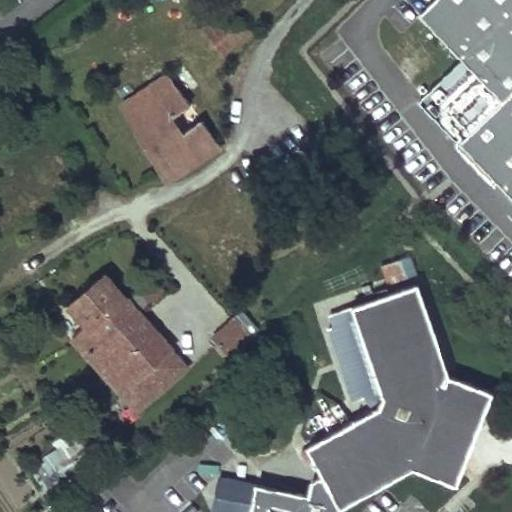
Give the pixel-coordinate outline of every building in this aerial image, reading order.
[(511,0),(429,0),(415,15),(460,61),(499,101),(456,143),(511,201),(511,0)] [(228,11),(204,29),(221,53),(250,30),(240,18),(236,21),(228,11)] [(499,101),(460,61),(418,104),(456,143),(499,101)] [(169,75),(122,104),(167,180),(219,147),(202,121),(183,133),(172,116),(190,105),(169,75)] [(106,277),(72,306),(87,325),(70,340),(135,412),(184,367),(106,277)] [(363,300),(349,305),(381,394),(376,404),(304,444),(319,472),(308,477),(305,491),(252,480),(246,511),(335,511),(337,505),(411,465),(453,482),(467,447),(462,440),(468,426),(476,424),(490,391),(447,373),(414,282),(379,294),(363,300)] [(360,293),(363,300),(379,294),(376,288),(360,293)] [(224,352),(248,331),(236,317),(212,338),(224,352)] [(357,411),(347,393),(320,407),(330,425),(357,411)] [(467,447),(476,424),(468,426),(462,440),(467,447)] [(74,435),(52,448),(61,462),(82,449),(74,435)]
